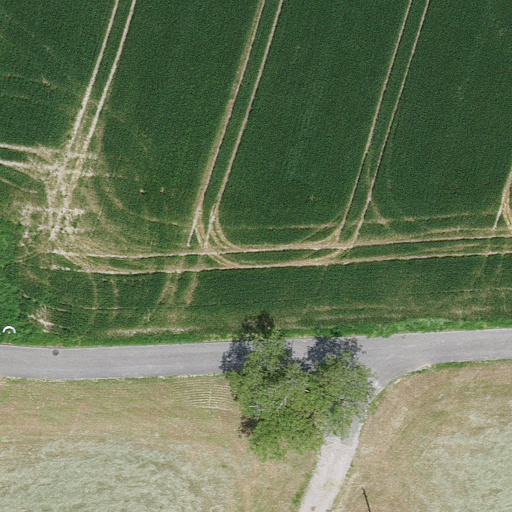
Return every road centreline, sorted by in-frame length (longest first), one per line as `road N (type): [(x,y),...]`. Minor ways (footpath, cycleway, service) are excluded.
road 1 (unclassified): [(0,362),(176,367),(370,354)]
road 2 (track): [(308,511),(370,354),(511,350)]
